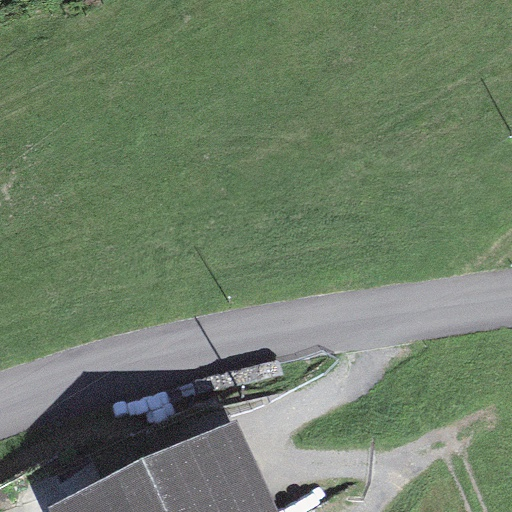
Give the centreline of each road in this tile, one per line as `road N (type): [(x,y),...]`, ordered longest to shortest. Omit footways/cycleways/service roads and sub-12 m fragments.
road 1 (unclassified): [(511,304),(418,321),(207,338),(0,397)]
road 2 (track): [(418,321),(511,238)]
